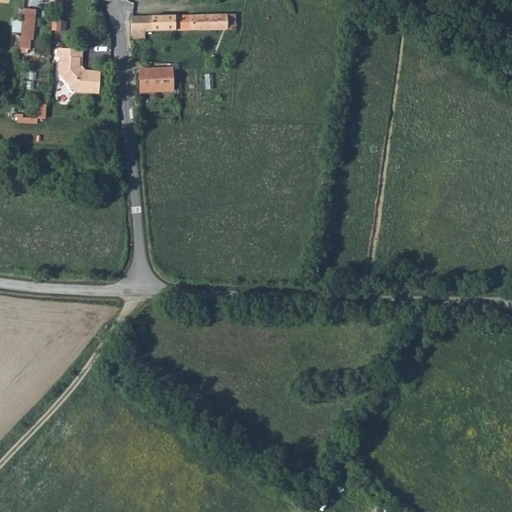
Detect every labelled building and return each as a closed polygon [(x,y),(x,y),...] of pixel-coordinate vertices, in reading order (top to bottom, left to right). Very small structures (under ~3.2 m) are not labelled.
[(24,5),(19,44),(29,45),(30,36),(33,35),(36,6),(24,5)] [(236,30),(236,14),(131,15),(132,39),(144,39),(144,30),(236,30)] [(51,20),(50,30),(58,31),(58,20),(51,20)] [(59,48),(57,57),(56,73),(72,91),(95,91),(97,71),(85,70),(81,70),(77,65),(77,57),(65,56),(66,48),(59,48)] [(80,49),(66,48),(65,56),(77,57),(77,65),(81,70),(85,70),(79,64),(80,49)] [(172,67),(139,70),(141,92),(173,89),(172,67)] [(45,119),(46,104),(38,103),(38,119),(45,119)]
